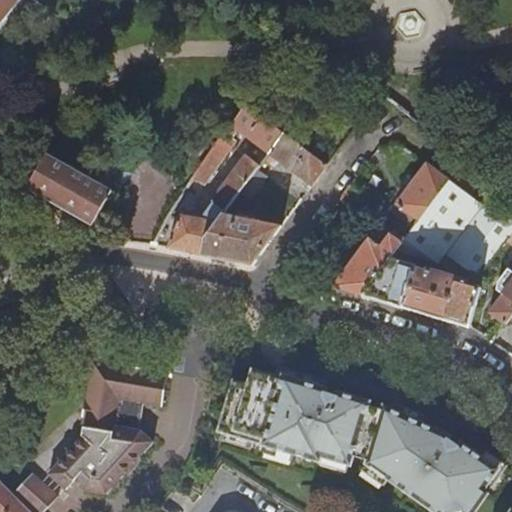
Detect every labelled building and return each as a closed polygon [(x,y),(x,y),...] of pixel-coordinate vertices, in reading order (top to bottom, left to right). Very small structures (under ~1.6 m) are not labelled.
[(0,0),(0,30),(23,0),(0,0)] [(247,105),(233,125),(271,155),(287,134),(247,105)] [(271,155),(267,160),(274,165),(279,160),(314,186),(329,166),(287,134),(271,155)] [(205,185),(233,147),(223,140),(196,178),(205,185)] [(50,153),(31,188),(94,225),(114,189),(50,153)] [(242,193),(259,170),(261,167),(247,156),(213,200),(216,204),(204,219),(186,213),(171,247),(206,255),(210,236),(226,214),(242,193)] [(429,163),(400,203),(421,219),(451,180),(429,163)] [(259,170),(242,193),(251,200),(268,178),(259,170)] [(483,277),(508,240),(488,207),(451,180),(421,219),(417,224),(414,229),(397,251),(483,277)] [(417,224),(421,219),(400,203),(396,208),(411,220),(417,224)] [(246,218),(226,214),(210,236),(206,255),(254,266),(285,226),(256,220),(256,216),(247,214),(246,218)] [(414,229),(417,224),(411,220),(407,224),(414,229)] [(397,251),(414,229),(407,224),(397,238),(394,234),(383,247),(372,239),(335,286),(364,295),(392,257),(397,251)] [(392,257),(364,295),(447,321),(471,328),(483,290),(418,270),(418,266),(392,257)] [(490,314),(505,325),(510,322),(511,318),(511,271),(510,270),(498,291),(504,295),(490,314)] [(84,436),(51,472),(68,488),(79,478),(83,482),(81,485),(87,491),(108,493),(115,487),(118,488),(123,483),(121,479),(126,474),(129,475),(142,459),(142,454),(155,440),(141,428),(134,428),(140,402),(163,406),(168,375),(94,363),(83,427),(86,428),(84,436)] [(354,464),(357,456),(372,405),(373,402),(339,392),(338,395),(327,391),(327,388),(273,372),(270,375),(254,370),(250,383),(234,379),(220,429),(322,460),(324,455),(354,464)] [(372,405),(357,456),(370,460),(385,409),(372,405)] [(434,511),(475,511),(489,494),(484,491),(499,469),(463,444),(461,445),(451,439),(452,437),(386,406),(385,409),(370,460),(368,465),(434,511)] [(34,473),(14,494),(32,511),(45,511),(60,496),(34,473)] [(0,511),(32,511),(14,494),(0,480),(0,511)]
